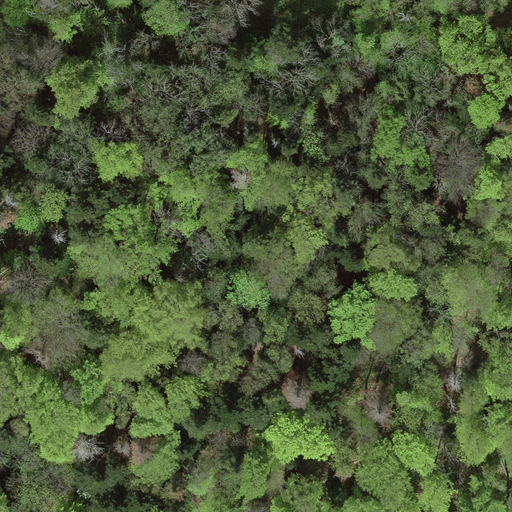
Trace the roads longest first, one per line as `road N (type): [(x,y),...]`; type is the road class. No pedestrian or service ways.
road 1 (track): [(511,286),(297,412),(0,509)]
road 2 (track): [(67,0),(0,173)]
